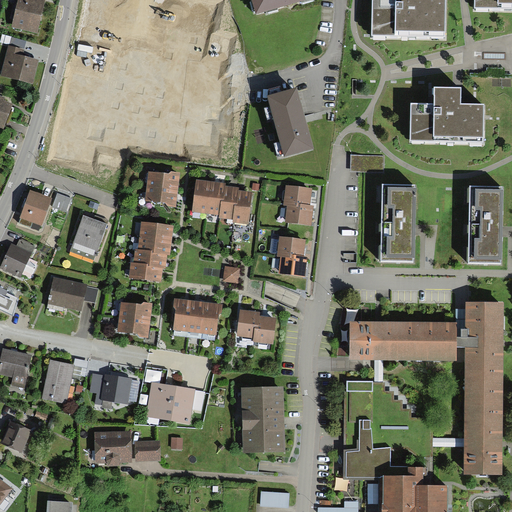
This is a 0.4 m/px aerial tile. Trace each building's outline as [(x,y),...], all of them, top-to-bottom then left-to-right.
[(48,4),(27,0),(22,0),(16,34),(41,39),(48,4)] [(85,0),(77,37),(115,45),(119,26),(133,29),(139,0),(85,0)] [(312,0),(248,0),(253,18),(314,3),(312,0)] [(394,0),(395,1),(371,0),(370,38),(444,40),(445,2),(422,1),(421,0),(394,0)] [(511,0),(473,0),(473,11),(511,11),(511,0)] [(38,55),(12,49),(6,80),(32,86),(38,55)] [(223,60),(185,55),(174,139),(212,144),(214,124),(229,126),(235,81),(221,79),(223,60)] [(109,79),(71,70),(53,153),(90,161),(95,142),(109,145),(119,100),(105,97),(109,79)] [(433,106),(410,106),(409,142),(482,144),(483,107),(459,107),(459,91),(433,91),(433,106)] [(293,92),(267,99),(283,153),(308,146),(293,92)] [(19,108),(0,101),(0,134),(8,137),(19,108)] [(382,174),(382,157),(351,156),(351,173),(382,174)] [(146,188),(176,191),(177,177),(147,175),(146,188)] [(192,212),(206,214),(210,186),(197,184),(192,212)] [(223,188),(210,186),(206,214),(219,216),(223,188)] [(467,187),(464,262),(499,263),(502,189),(467,187)] [(176,191),(146,188),(145,201),(175,204),(176,191)] [(309,191),(285,188),(284,204),(308,207),(309,191)] [(379,188),(378,262),(412,263),(414,188),(379,188)] [(237,192),(223,190),(219,218),(233,220),(237,194),(237,192)] [(250,196),(237,194),(233,220),(233,222),(246,224),(250,196)] [(30,195),(20,218),(39,226),(49,202),(30,195)] [(310,207),(286,205),(284,221),(308,223),(310,207)] [(104,226),(81,218),(72,247),(94,255),(104,226)] [(138,238),(169,241),(170,228),(139,225),(138,238)] [(169,241),(138,238),(137,253),(165,255),(168,256),(169,241)] [(303,242),(279,239),(277,255),(301,258),(303,242)] [(1,269),(18,278),(32,248),(21,242),(18,250),(11,247),(1,269)] [(134,252),(132,265),(160,267),(164,268),(165,255),(137,253),(134,252)] [(304,258),(280,255),(278,271),(302,274),(304,258)] [(132,265),(130,264),(129,278),(159,281),(160,267),(132,265)] [(224,281),(235,282),(236,270),(225,268),(224,281)] [(97,290),(54,279),(49,302),(79,309),(82,300),(94,303),(97,290)] [(17,300),(0,291),(0,310),(13,317),(17,300)] [(223,304),(174,298),(174,307),(176,310),(173,330),(216,335),(219,315),(222,314),(223,304)] [(149,307),(119,305),(118,318),(147,321),(149,307)] [(503,306),(465,306),(464,334),(461,334),(461,341),(456,341),(456,351),(464,351),(464,439),(464,448),(464,478),(503,478),(503,306)] [(257,320),(257,315),(240,313),(237,337),(255,339),(257,320)] [(146,334),(147,321),(118,318),(117,331),(146,334)] [(272,321),(257,320),(255,339),(254,346),(269,348),(272,321)] [(456,326),(351,325),(350,362),(375,363),(383,363),(456,363),(456,351),(456,341),(456,326)] [(28,357),(2,351),(1,357),(0,356),(0,373),(23,379),(28,357)] [(71,366),(50,362),(43,399),(63,403),(71,366)] [(383,363),(375,363),(374,383),(383,383),(383,363)] [(137,382),(94,377),(92,392),(97,393),(96,403),(101,404),(101,399),(135,403),(137,382)] [(345,382),(344,481),(381,482),(381,479),(423,480),(432,480),(432,448),(433,438),(433,418),(410,418),(410,410),(403,410),(403,401),(393,401),(394,392),(385,392),(385,383),(383,383),(374,383),(373,383),(345,382)] [(192,392),(151,386),(147,416),(188,422),(192,392)] [(244,451),(281,450),(279,389),(242,391),(244,451)] [(28,432),(10,425),(3,442),(21,450),(28,432)] [(96,463),(129,461),(128,433),(95,435),(96,463)] [(180,449),(180,438),(172,438),(172,448),(180,449)] [(464,439),(433,438),(432,448),(464,448),(464,439)] [(158,460),(157,443),(136,443),(137,461),(158,460)] [(447,511),(448,490),(423,490),(423,480),(381,479),(381,482),(380,511),(447,511)] [(0,483),(0,500),(8,490),(0,483)] [(260,507),(286,507),(286,494),(260,494),(260,507)] [(71,511),(73,502),(47,501),(46,511),(71,511)]
